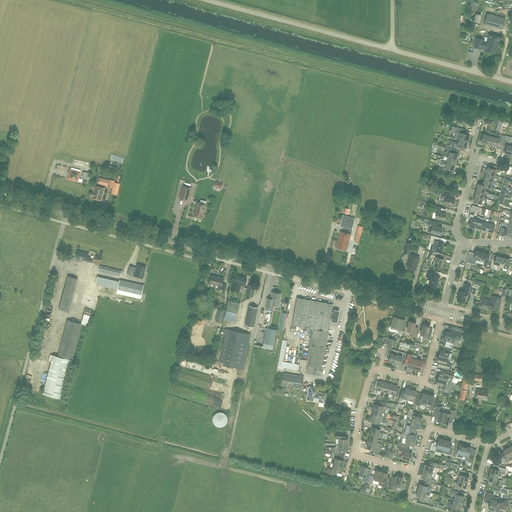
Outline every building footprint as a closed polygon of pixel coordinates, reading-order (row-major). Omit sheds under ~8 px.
[(502,29),(505,18),(487,13),(484,24),(502,29)] [(484,40),(476,38),(473,48),(482,50),(482,49),(485,49),(484,51),(496,54),(500,37),(489,34),(487,41),(484,41),(484,40)] [(469,135),(464,133),(465,130),(456,127),(454,133),(459,134),(458,139),(467,142),(469,135)] [(487,129),(485,134),(480,133),(478,140),(481,141),(481,142),(486,143),(488,135),(489,135),(489,132),(490,130),(487,129)] [(495,133),(492,145),(497,146),(499,138),(500,135),(498,134),(498,131),(496,130),(495,133)] [(488,135),(486,143),(492,145),(495,133),(489,132),(489,135),(488,135)] [(457,144),(453,143),(450,142),(448,147),(452,148),(460,150),(460,147),(466,148),(467,142),(458,139),(457,144)] [(511,155),(511,150),(511,145),(510,145),(511,142),(508,141),(508,140),(505,139),(503,146),(506,147),(504,153),(511,155)] [(448,148),(446,154),(445,154),(444,156),(448,157),(456,159),(457,154),(454,153),(455,149),(448,148)] [(84,162),(87,154),(73,150),(71,159),(75,160),(76,159),(84,162)] [(440,161),(439,163),(439,164),(440,165),(443,166),(444,166),(444,165),(446,165),(445,168),(443,167),(442,171),(449,173),(450,169),(453,170),(454,165),(440,161)] [(487,167),(486,173),(494,176),(494,175),(495,172),(499,173),(500,170),(495,169),(495,170),(487,167)] [(70,169),(68,179),(78,182),(80,172),(70,169)] [(494,176),(486,173),(484,179),(492,181),(493,181),(493,178),(497,179),(498,176),(494,175),(494,176)] [(108,186),(109,180),(99,177),(98,184),(108,186)] [(496,184),(496,182),(493,181),(492,181),(484,179),(483,185),(491,187),(492,183),(496,184)] [(111,194),(117,195),(120,184),(115,182),(114,182),(113,188),(111,194)] [(495,188),(491,187),(483,185),(478,184),(476,190),(484,192),(485,191),(485,188),(494,190),(495,188)] [(92,197),(91,198),(101,201),(105,188),(94,186),(93,192),(91,192),(89,193),(89,194),(90,196),(92,197)] [(183,186),(180,198),(188,200),(191,188),(183,186)] [(427,186),(426,193),(434,194),(436,188),(427,186)] [(488,192),(485,191),(484,192),(476,190),(475,196),(483,198),(483,197),(484,194),(488,195),(488,192)] [(453,206),(455,199),(449,197),(449,194),(443,193),(441,198),(445,199),(444,204),(453,206)] [(483,198),(475,196),(473,202),(481,204),(482,200),(486,201),(487,198),(483,197),(483,198)] [(197,202),(196,209),(196,211),(195,210),(194,215),(197,216),(197,217),(200,218),(201,218),(201,217),(202,217),(206,205),(197,202)] [(444,220),(446,213),(440,212),(441,208),(434,206),(433,211),(436,212),(435,218),(444,220)] [(477,220),(476,220),(473,219),(474,215),(471,214),(470,218),(471,218),(468,226),(475,228),(477,220)] [(343,215),(342,217),(340,224),(352,228),(355,218),(343,215)] [(483,217),(482,221),(483,221),(480,230),(486,231),(488,223),(485,222),(486,218),(487,216),(485,215),(484,218),(483,217)] [(477,216),(476,220),(477,220),(475,228),(480,230),(483,221),(482,221),(479,220),(480,216),(477,216)] [(489,219),(488,223),(486,231),(492,233),(495,225),(491,224),(492,220),(489,219)] [(440,235),(442,228),(436,226),(437,223),(429,221),(428,226),(432,227),(430,232),(440,235)] [(503,228),(502,230),(501,229),(499,235),(508,235),(509,232),(511,232),(511,226),(508,225),(508,226),(507,229),(503,228)] [(358,226),(357,231),(354,241),(359,242),(361,233),(363,227),(358,226)] [(340,231),(338,240),(343,242),(344,240),(349,241),(351,234),(340,231)] [(432,249),(435,250),(441,252),(443,243),(438,241),(439,237),(431,235),(429,244),(433,245),(432,249)] [(343,242),(338,240),(336,247),(346,250),(349,241),(344,240),(343,242)] [(475,250),(473,257),(468,256),(466,263),(475,265),(477,259),(480,260),(482,252),(475,250)] [(88,254),(78,251),(76,258),(86,261),(92,263),(93,258),(88,257),(88,254)] [(440,254),(433,252),(432,256),(436,257),(434,265),(441,267),(443,259),(439,258),(440,254)] [(489,254),(482,252),(480,260),(484,261),(483,263),(484,264),(483,267),(489,269),(489,267),(491,263),(487,262),(489,254)] [(415,270),(419,257),(410,254),(406,267),(415,270)] [(495,260),(492,259),(491,263),(489,267),(489,269),(493,269),(494,265),(498,266),(497,270),(499,271),(500,270),(499,270),(500,266),(503,258),(496,256),(495,260)] [(503,258),(500,266),(499,270),(500,270),(502,271),(503,267),(507,268),(506,272),(507,272),(506,273),(509,274),(509,272),(511,264),(508,263),(509,259),(503,258)] [(133,276),(142,279),(146,267),(137,264),(136,268),(129,266),(127,274),(131,275),(133,270),(135,271),(133,276)] [(121,276),(122,271),(99,266),(98,270),(121,276)] [(439,282),(437,282),(438,277),(433,276),(434,273),(428,271),(426,277),(430,278),(428,285),(436,287),(436,285),(438,286),(439,285),(439,283),(439,282)] [(231,282),(232,283),(230,291),(239,293),(241,285),(245,286),(247,278),(233,274),(231,282)] [(212,275),(210,283),(219,286),(219,289),(225,290),(226,285),(222,284),(224,278),(212,275)] [(68,276),(59,309),(69,311),(78,279),(68,276)] [(119,282),(97,277),(95,284),(117,290),(116,293),(141,299),(144,285),(119,280),(119,282)] [(464,283),(463,287),(462,291),(459,290),(456,300),(464,302),(466,295),(468,295),(471,285),(464,283)] [(255,286),(249,285),(246,294),(253,296),(255,286)] [(274,304),(279,305),(281,293),(272,292),(271,301),(267,300),(265,308),(273,309),(274,304)] [(491,296),(489,302),(488,308),(498,311),(501,298),(491,296)] [(489,302),(486,302),(487,300),(481,298),(480,302),(481,303),(480,308),(488,310),(488,308),(489,302)] [(293,325),(305,327),(312,329),(307,358),(307,360),(301,359),(299,371),(302,371),(301,376),(302,371),(305,372),(306,372),(320,375),(322,375),(323,367),(321,367),(328,331),(332,305),(298,299),(295,316),(293,325)] [(240,303),(229,300),(224,319),(235,322),(240,303)] [(249,306),(245,325),(253,327),(258,307),(249,306)] [(337,310),(334,309),(331,321),(334,322),(337,322),(340,310),(337,310)] [(223,323),(226,311),(219,310),(216,321),(223,323)] [(84,314),(81,324),(89,326),(92,316),(84,314)] [(391,327),(391,328),(391,330),(394,330),(395,330),(395,328),(397,329),(396,330),(401,331),(405,320),(393,317),(391,327)] [(53,355),(47,377),(67,382),(82,324),(67,320),(58,356),(53,355)] [(415,323),(409,321),(406,330),(410,331),(409,335),(415,337),(417,330),(414,329),(415,323)] [(428,332),(429,327),(422,325),(420,334),(423,335),(422,338),(429,340),(431,333),(428,332)] [(263,343),(273,345),(276,330),(266,328),(263,343)] [(250,334),(226,329),(220,361),(244,366),(250,334)] [(453,343),(454,339),(459,340),(461,333),(464,333),(465,330),(459,329),(458,332),(453,330),(452,334),(445,332),(443,339),(444,341),(446,341),(447,341),(449,341),(449,342),(453,343)] [(439,356),(447,358),(450,350),(452,351),(452,348),(445,346),(444,351),(440,350),(439,356)] [(398,351),(394,350),(388,348),(386,354),(390,355),(389,362),(394,363),(398,351)] [(398,351),(394,363),(400,365),(401,358),(404,359),(406,354),(398,351)] [(408,352),(405,360),(404,364),(408,365),(407,367),(413,368),(416,359),(412,358),(413,355),(412,355),(412,353),(408,352)] [(416,359),(413,368),(420,370),(421,365),(425,365),(427,358),(421,356),(420,361),(416,359)] [(447,358),(439,356),(437,361),(443,363),(443,366),(448,367),(448,369),(451,370),(452,365),(450,364),(451,359),(447,358)] [(285,367),(298,369),(299,363),(280,360),(278,370),(284,371),(285,367)] [(451,382),(453,376),(454,372),(447,370),(445,374),(439,373),(438,378),(451,382)] [(301,376),(284,373),(282,385),(301,388),(304,376),(301,376)] [(67,382),(47,377),(43,394),(62,399),(67,382)] [(451,382),(438,378),(436,384),(442,385),(442,387),(444,388),(443,392),(450,393),(452,388),(450,387),(451,382)] [(463,378),(459,401),(465,403),(466,400),(465,399),(469,379),(463,378)] [(381,397),(385,383),(379,381),(376,390),(380,391),(379,396),(381,397)] [(385,383),(381,397),(383,397),(385,392),(389,393),(391,384),(385,383)] [(398,386),(391,384),(389,393),(393,395),(391,400),(394,400),(395,397),(397,398),(400,389),(397,388),(398,386)] [(318,389),(309,387),(307,399),(324,402),(325,394),(320,393),(320,394),(317,393),(318,389)] [(408,398),(411,390),(405,388),(403,394),(400,393),(398,400),(402,401),(403,397),(408,398)] [(475,399),(487,401),(488,391),(477,389),(475,399)] [(411,390),(408,398),(408,401),(413,402),(413,404),(416,405),(418,398),(414,397),(416,391),(411,390)] [(418,398),(416,405),(420,406),(420,405),(425,406),(426,403),(428,394),(422,393),(421,399),(418,398)] [(434,396),(428,394),(426,403),(431,404),(430,409),(433,410),(435,404),(432,403),(434,396)] [(373,407),(372,410),(387,414),(387,413),(385,413),(385,410),(387,403),(380,401),(379,404),(378,404),(378,405),(374,404),(374,407),(373,407)] [(441,406),(441,407),(436,406),(433,414),(437,415),(436,419),(435,419),(435,421),(437,421),(442,422),(445,407),(441,406)] [(445,407),(442,422),(446,423),(446,424),(448,424),(448,422),(449,418),(453,419),(455,411),(449,409),(450,408),(445,407)] [(387,414),(372,410),(371,412),(372,412),(372,416),(386,419),(387,414)] [(408,411),(406,419),(420,423),(422,417),(414,415),(414,412),(408,411)] [(213,417),(212,420),(213,422),(214,424),(215,426),(218,427),(220,427),(222,427),(225,426),(226,424),(227,422),(228,420),(227,417),(226,415),(225,413),(222,412),(220,412),(218,412),(215,413),(214,415),(213,417)] [(386,419),(372,416),(370,421),(379,423),(379,424),(386,426),(387,423),(385,422),(386,419)] [(405,422),(403,428),(411,430),(412,427),(418,429),(420,423),(406,419),(405,419),(404,422),(405,422)] [(370,430),(369,432),(383,436),(383,433),(379,432),(380,429),(372,427),(371,430),(370,430)] [(403,428),(402,432),(401,436),(407,438),(415,440),(417,435),(410,433),(411,430),(403,428)] [(346,439),(346,435),(335,434),(335,438),(339,438),(338,444),(347,444),(348,439),(346,439)] [(367,440),(367,442),(380,446),(381,444),(377,443),(377,440),(369,438),(369,440),(367,440)] [(415,440),(407,438),(405,444),(399,442),(399,445),(407,447),(407,444),(414,446),(415,440)] [(438,438),(437,444),(431,443),(430,449),(435,451),(441,453),(441,452),(442,449),(444,440),(438,438)] [(444,440),(442,449),(441,452),(445,453),(447,454),(451,455),(453,449),(449,448),(451,442),(444,440)] [(336,445),(336,448),(333,448),(333,452),(338,454),(339,454),(340,450),(347,450),(347,444),(338,444),(336,445)] [(462,454),(465,446),(459,444),(458,450),(454,449),(452,456),(456,457),(457,453),(462,454)] [(410,460),(411,453),(406,452),(407,448),(399,446),(397,453),(402,454),(401,457),(410,460)] [(465,446),(462,454),(462,457),(465,458),(464,460),(465,461),(473,463),(475,455),(469,453),(470,447),(465,446)] [(511,455),(511,454),(508,447),(503,450),(507,456),(504,458),(506,463),(510,461),(508,457),(511,455)] [(331,457),(332,457),(330,463),(333,464),(342,466),(344,460),(337,459),(338,454),(333,452),(332,452),(331,457)] [(424,464),(423,470),(436,474),(437,469),(436,469),(437,468),(439,468),(440,464),(432,462),(427,461),(426,465),(424,464)] [(342,466),(333,464),(332,469),(327,468),(326,472),(336,475),(337,470),(341,471),(342,466)] [(367,482),(371,470),(367,469),(368,468),(361,466),(361,469),(360,469),(359,472),(360,473),(359,475),(363,476),(362,481),(367,482)] [(497,476),(501,477),(502,472),(505,472),(506,469),(498,467),(497,470),(491,468),(489,474),(497,476)] [(458,469),(458,472),(457,472),(456,475),(458,475),(457,476),(459,477),(458,480),(467,482),(469,477),(462,475),(463,471),(458,469)] [(378,485),(381,472),(376,470),(374,476),(371,475),(368,483),(372,484),(373,479),(379,481),(378,485)] [(436,474),(423,470),(421,476),(428,478),(427,482),(435,484),(436,480),(434,479),(436,474)] [(381,472),(378,485),(387,487),(389,478),(386,477),(387,473),(381,472)] [(497,476),(489,474),(488,480),(494,482),(493,484),(499,486),(500,480),(497,479),(497,476)] [(403,483),(401,482),(403,477),(396,476),(396,478),(393,477),(390,487),(396,489),(397,486),(400,487),(400,488),(404,489),(405,485),(404,484),(403,483)] [(453,484),(454,484),(453,489),(458,490),(459,486),(466,488),(467,482),(458,480),(457,483),(454,482),(453,484)] [(432,487),(431,487),(432,484),(426,483),(425,486),(419,484),(418,489),(430,493),(431,493),(432,487)] [(430,493),(418,489),(416,495),(422,496),(422,499),(427,501),(428,496),(429,496),(430,493)] [(454,499),(462,502),(464,496),(458,494),(458,491),(452,489),(450,495),(455,496),(454,499)] [(493,494),(489,493),(487,493),(485,500),(490,502),(488,509),(495,511),(497,501),(492,499),(493,494)] [(497,501),(495,511),(499,511),(501,511),(503,505),(504,505),(504,508),(508,509),(508,498),(504,497),(503,502),(497,501)] [(462,502),(454,499),(453,502),(449,501),(447,507),(454,508),(454,506),(461,507),(462,502)]
